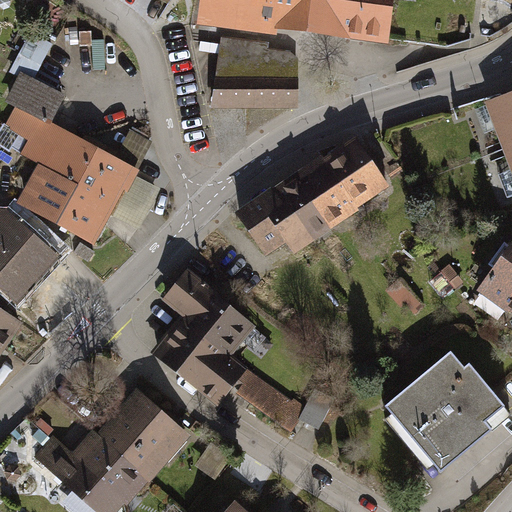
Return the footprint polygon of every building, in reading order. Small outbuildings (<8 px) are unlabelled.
[(197,0),(194,26),(388,51),(394,0),(197,0)] [(220,39),(210,112),(298,113),(294,57),(269,54),(270,47),(220,39)] [(16,203),(94,247),(135,174),(52,127),(66,102),(19,75),(4,101),(14,107),(2,129),(26,142),(17,156),(36,167),(16,203)] [(511,96),(485,107),(511,176),(511,96)] [(134,130),(123,149),(142,161),(154,142),(134,130)] [(388,190),(354,139),(237,216),(271,267),(388,190)] [(0,296),(14,309),(59,263),(0,205),(0,296)] [(511,256),(483,298),(511,318),(511,256)] [(262,331),(187,274),(162,307),(182,322),(154,359),(218,408),(229,393),(290,440),(309,415),(239,362),(262,331)] [(0,354),(19,327),(0,314),(0,354)] [(451,357),(386,410),(441,476),(511,418),(468,366),(463,371),(451,357)] [(184,435),(139,395),(89,452),(82,446),(73,458),(53,441),(38,458),(99,511),(108,511),(144,472),(148,476),(184,435)]
